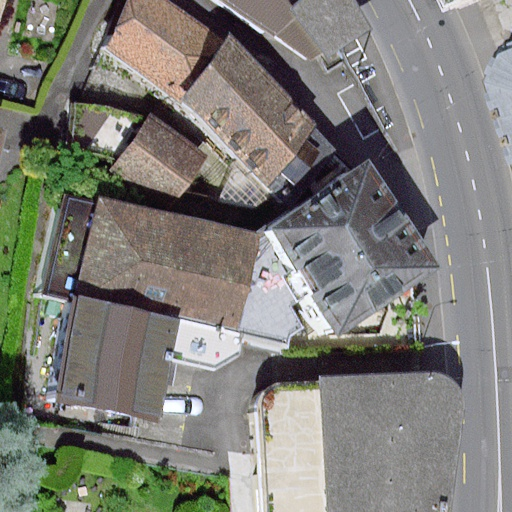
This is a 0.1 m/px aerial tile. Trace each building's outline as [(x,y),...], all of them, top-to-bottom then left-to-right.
[(249,178),(303,133),(157,0),(145,0),(105,52),(249,178)] [(219,0),(311,60),(325,50),(329,57),(373,31),(356,0),(219,0)] [(511,41),(498,46),(482,88),(511,161),(511,41)] [(132,123),(109,162),(147,185),(170,145),(132,123)] [(360,165),(262,230),(256,238),(279,262),(268,288),(263,329),(304,355),(338,354),(442,284),(360,165)] [(262,230),(60,192),(8,389),(127,413),(138,355),(131,338),(134,305),(263,329),(268,288),(279,262),(256,238),(262,230)] [(435,377),(268,381),(257,386),(251,395),(248,405),(255,511),(442,511),(455,401),(451,389),(444,381),(435,377)]
